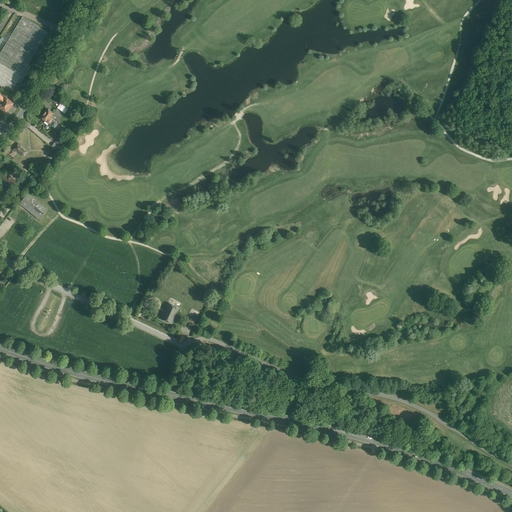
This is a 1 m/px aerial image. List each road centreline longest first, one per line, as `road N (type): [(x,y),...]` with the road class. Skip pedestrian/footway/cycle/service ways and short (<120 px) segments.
road 1 (primary): [(0,347),(380,442),(511,494)]
road 2 (residential): [(0,252),(180,344)]
road 3 (tertiary): [(87,0),(0,142)]
